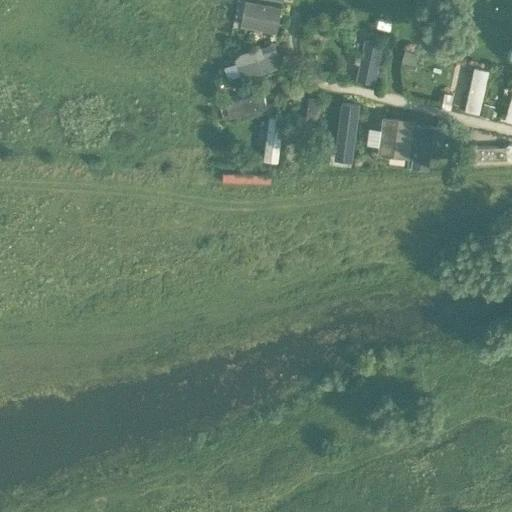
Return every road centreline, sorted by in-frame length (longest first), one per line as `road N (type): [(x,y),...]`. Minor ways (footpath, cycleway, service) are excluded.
road 1 (track): [(0,179),(226,205),(511,180)]
road 2 (track): [(511,129),(317,84),(291,45),(298,2)]
